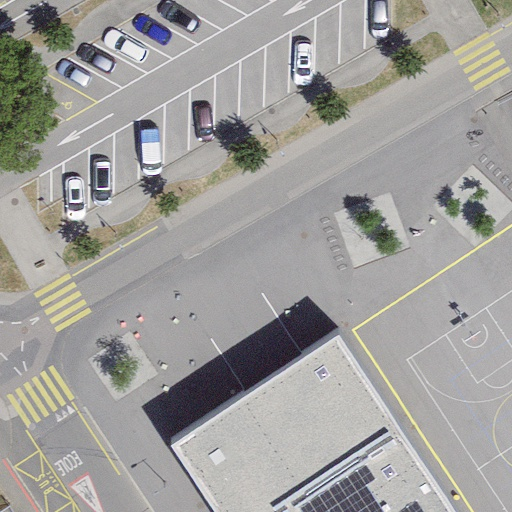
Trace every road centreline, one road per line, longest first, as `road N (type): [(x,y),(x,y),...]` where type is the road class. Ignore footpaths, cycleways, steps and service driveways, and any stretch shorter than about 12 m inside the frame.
road 1 (residential): [(3,358),(63,305),(511,57)]
road 2 (residential): [(3,358),(102,511)]
